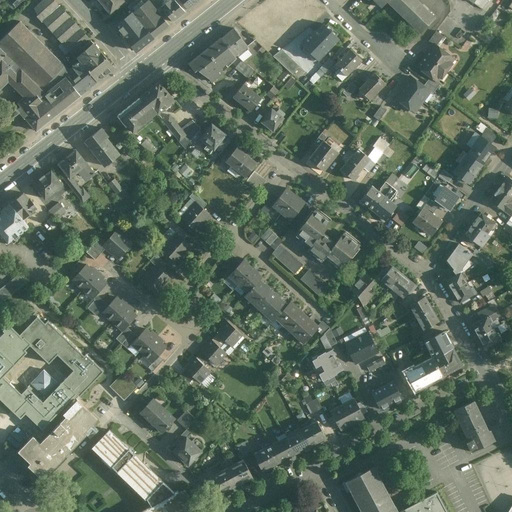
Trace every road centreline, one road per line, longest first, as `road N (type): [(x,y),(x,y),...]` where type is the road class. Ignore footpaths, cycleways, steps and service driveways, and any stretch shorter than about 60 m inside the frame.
road 1 (residential): [(314,462),(487,374)]
road 2 (primary): [(0,178),(146,69)]
road 3 (residential): [(288,164),(426,275)]
road 4 (residential): [(162,58),(288,164)]
road 5 (residential): [(511,155),(426,275)]
road 6 (residential): [(222,511),(118,421),(123,417)]
